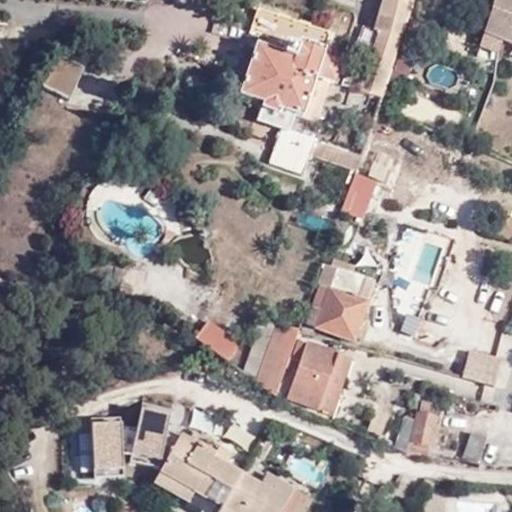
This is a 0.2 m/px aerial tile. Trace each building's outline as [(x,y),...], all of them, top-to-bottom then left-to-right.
[(412,7),(413,0),(382,0),(374,32),(379,34),(360,91),(350,88),(347,96),(367,104),(355,137),(368,142),(368,140),(377,112),(412,7)] [(511,0),(495,0),(491,12),(499,15),(499,21),(511,25),(511,0)] [(258,126),(281,133),(287,135),(293,117),(314,124),(328,84),(331,85),(337,67),(320,60),(331,34),(258,10),(250,34),(262,38),(242,96),(265,103),(258,126)] [(420,38),(407,33),(394,76),(406,80),(420,38)] [(84,68),(57,55),(41,86),(69,100),(84,68)] [(446,62),(442,62),(439,64),(437,67),(436,69),(435,73),(435,76),(437,79),(439,81),(442,83),(446,83),(449,83),(452,82),(454,79),(456,76),(456,73),(456,70),(454,66),(452,64),(449,63),(446,62)] [(287,135),(281,133),(278,141),(312,153),(315,145),(287,135)] [(368,140),(368,142),(362,157),(360,163),(372,168),(382,145),(368,140)] [(312,153),(278,141),(270,164),(305,176),(312,153)] [(360,163),(362,157),(325,145),(320,160),(356,172),(360,163)] [(355,174),(341,212),(361,219),(376,182),(355,174)] [(165,196),(152,187),(143,200),(156,208),(165,196)] [(354,300),(362,279),(337,269),(333,277),(328,289),(321,286),(306,324),(351,343),(366,304),(364,303),(354,300)] [(328,289),(333,277),(325,274),(321,286),(328,289)] [(372,283),(362,279),(354,300),(364,303),(372,283)] [(175,289),(168,300),(191,313),(198,302),(175,289)] [(398,308),(395,320),(409,324),(412,312),(398,308)] [(263,318),(244,376),(276,397),(295,335),(296,331),(263,318)] [(212,323),(198,342),(221,358),(232,367),(245,348),(212,323)] [(286,401),(318,411),(325,388),(327,389),(338,357),(297,344),(291,366),(298,368),(286,401)] [(469,353),(461,380),(493,388),(500,361),(469,353)] [(325,388),(318,411),(333,415),(350,362),(338,357),(327,389),(325,388)] [(420,405),(408,456),(425,459),(436,409),(420,405)] [(369,429),(382,434),(389,412),(377,408),(369,429)] [(165,414),(139,448),(170,471),(166,479),(191,497),(184,507),(183,510),(185,511),(204,511),(210,506),(217,511),(246,511),(265,486),(249,474),(241,484),(230,475),(202,455),(187,444),(194,435),(165,414)] [(400,419),(393,450),(406,455),(413,422),(400,419)] [(198,431),(194,435),(187,444),(202,455),(212,441),(198,431)] [(477,465),(485,439),(469,434),(461,460),(477,465)] [(117,451),(102,436),(90,449),(115,472),(122,464),(113,455),(117,451)] [(170,471),(139,448),(134,456),(164,478),(166,479),(170,471)] [(238,465),(230,475),(241,484),(249,474),(238,465)] [(166,479),(164,478),(158,486),(184,507),(191,497),(166,479)]
